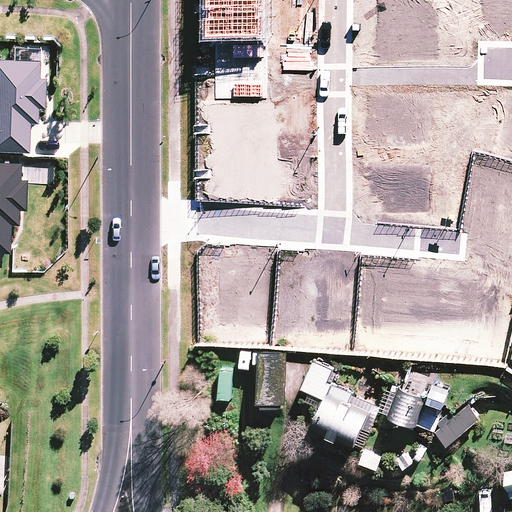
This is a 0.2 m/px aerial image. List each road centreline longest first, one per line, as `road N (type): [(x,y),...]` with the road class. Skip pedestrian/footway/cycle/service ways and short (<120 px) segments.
road 1 (residential): [(330,234),(331,0)]
road 2 (tertiary): [(131,223),(131,0)]
road 3 (residential): [(131,223),(330,234)]
road 4 (tertiary): [(131,399),(131,223)]
road 5 (residential): [(330,234),(462,248)]
